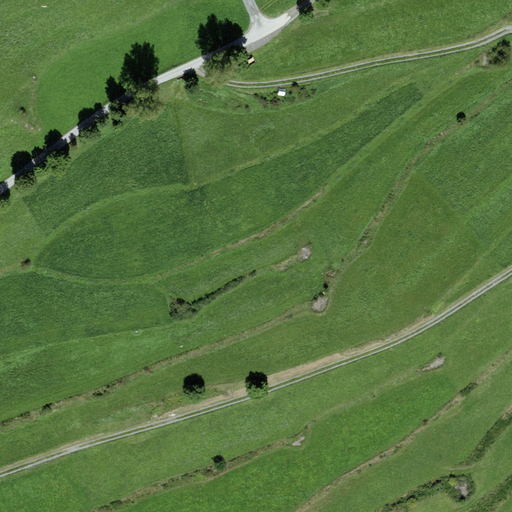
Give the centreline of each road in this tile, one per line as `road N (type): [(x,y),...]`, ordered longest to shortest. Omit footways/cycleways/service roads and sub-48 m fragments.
road 1 (track): [(0,468),(348,356),(425,321),(511,263)]
road 2 (unclassified): [(0,189),(150,82),(264,32),(309,0)]
road 3 (track): [(188,66),(206,77),(293,79),(511,27)]
